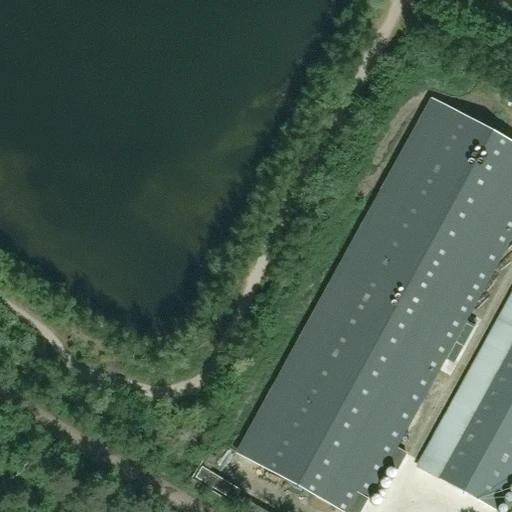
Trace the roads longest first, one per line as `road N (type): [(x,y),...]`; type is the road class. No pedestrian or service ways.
road 1 (unknown): [(0,329),(153,418),(396,0)]
road 2 (track): [(0,393),(207,511)]
